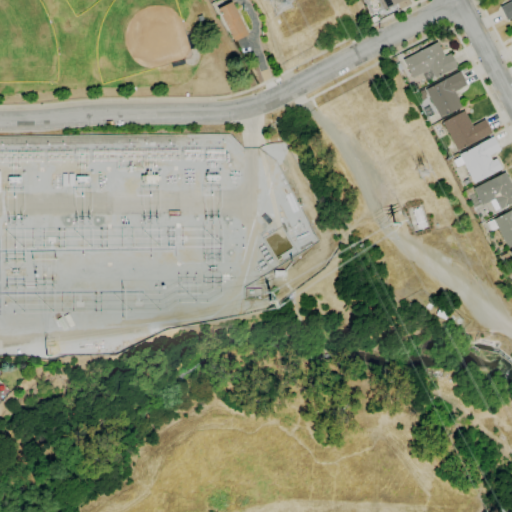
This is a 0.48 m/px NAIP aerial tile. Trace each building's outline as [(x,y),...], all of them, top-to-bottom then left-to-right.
[(404,0),(384,10),(378,0),(404,0)] [(511,16),(506,20),(499,7),(511,0),(511,16)] [(234,42),(231,36),(231,35),(217,9),(231,2),(248,34),(234,42)] [(427,80),(422,71),(411,76),(403,59),(437,42),(444,56),(450,53),(457,66),(434,78),(434,77),(427,80)] [(399,73),(394,63),(398,61),(403,70),(399,73)] [(441,118),(425,89),(460,71),(467,85),(454,91),(463,107),(441,118)] [(428,118),(425,111),(432,107),(435,114),(428,118)] [(442,122),(464,110),(472,126),(485,119),(492,133),(457,151),(442,122)] [(475,183),(464,163),(456,168),(452,161),(460,157),(459,155),(493,136),(500,150),(489,156),(492,161),(496,158),(502,169),(475,183)] [(495,211),(490,201),(482,205),(473,188),(505,172),(511,186),(511,203),(500,210),(499,209),(495,211)] [(145,184),(145,181),(141,181),(141,176),(145,176),(145,175),(157,175),(157,176),(159,176),(159,180),(157,180),(157,184),(145,184)] [(78,186),(78,182),(75,182),(75,176),(89,176),(89,179),(87,180),(87,181),(83,182),(84,186),(78,186)] [(17,186),(10,186),(10,182),(8,182),(8,177),(21,177),(21,182),(16,182),(17,186)] [(418,229),(418,228),(417,228),(416,225),(417,225),(415,216),(413,217),(412,214),(413,214),(412,210),(413,210),(413,209),(415,208),(415,210),(417,209),(417,208),(419,207),(419,208),(420,208),(426,227),(418,229)] [(511,246),(508,249),(497,228),(490,232),(486,223),(511,209),(511,246)] [(503,261),(500,256),(507,252),(510,258),(503,261)] [(445,319),(435,315),(439,307),(449,311),(445,319)]
